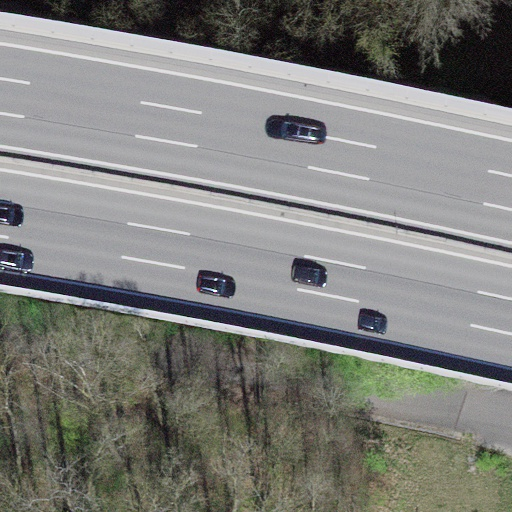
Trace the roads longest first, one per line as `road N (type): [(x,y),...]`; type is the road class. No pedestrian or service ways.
road 1 (motorway): [(0,218),(511,317)]
road 2 (motorway): [(511,192),(0,95)]
road 3 (track): [(0,338),(511,418)]
